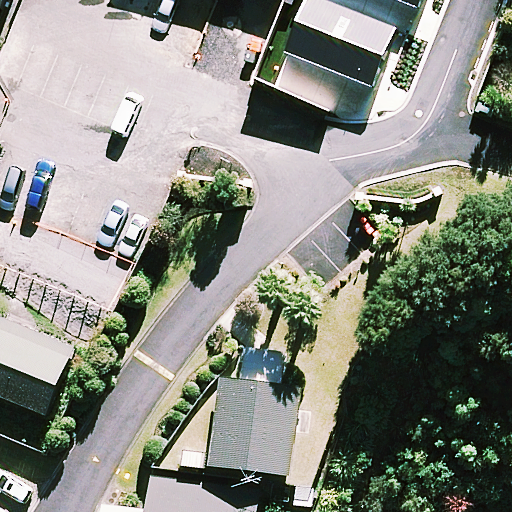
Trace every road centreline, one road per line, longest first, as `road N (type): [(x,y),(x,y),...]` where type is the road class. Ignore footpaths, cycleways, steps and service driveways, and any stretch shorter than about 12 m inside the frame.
road 1 (residential): [(429,121),(403,141),(332,166),(275,215),(153,365),(65,511)]
road 2 (residential): [(475,0),(429,121)]
